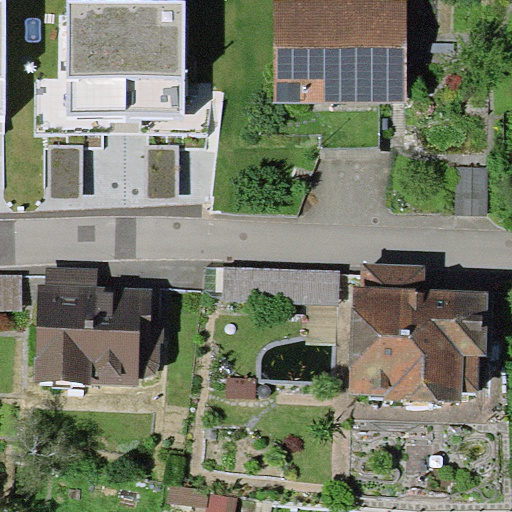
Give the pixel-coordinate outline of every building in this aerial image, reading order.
[(274,0),(275,101),(407,100),(406,0),(274,0)] [(183,2),(69,1),(69,115),(183,115),(183,2)] [(464,391),(479,391),(480,354),(487,355),(489,290),(426,288),(427,265),(363,263),(362,284),(354,284),(351,392),(386,393),(385,398),(464,400),(464,391)] [(340,305),(342,269),(224,264),(222,300),(340,305)] [(38,282),(36,378),(140,384),(141,377),(143,377),(148,375),(154,373),(158,369),(161,362),(161,341),(165,341),(165,316),(152,316),(153,287),(99,284),(99,267),(46,265),(46,283),(38,282)] [(0,307),(22,307),(22,274),(0,273),(0,307)] [(258,378),(227,378),(227,398),(258,398),(258,378)] [(210,490),(169,485),(167,503),(208,507),(209,495),(210,490)] [(236,511),(237,498),(209,495),(208,507),(207,511),(236,511)]
